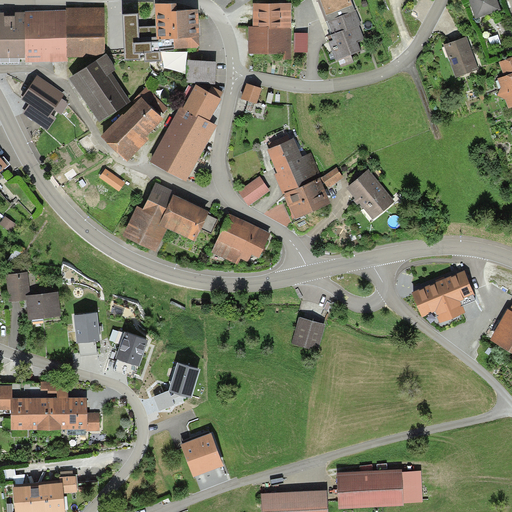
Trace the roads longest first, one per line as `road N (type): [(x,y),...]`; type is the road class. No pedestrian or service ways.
road 1 (residential): [(160,511),(231,483),(511,408),(493,382),(395,302),(373,257)]
road 2 (tertiary): [(0,107),(43,186),(100,244),(161,272),(210,283),(309,273)]
road 3 (residential): [(0,348),(116,384),(133,400),(141,443),(91,511)]
road 4 (residential): [(235,71),(289,85),(353,83),(403,64),(441,0)]
road 5 (residential): [(309,273),(290,239),(237,205),(217,173),(235,71)]
road 6 (tertiary): [(373,257),(447,246),(511,260)]
